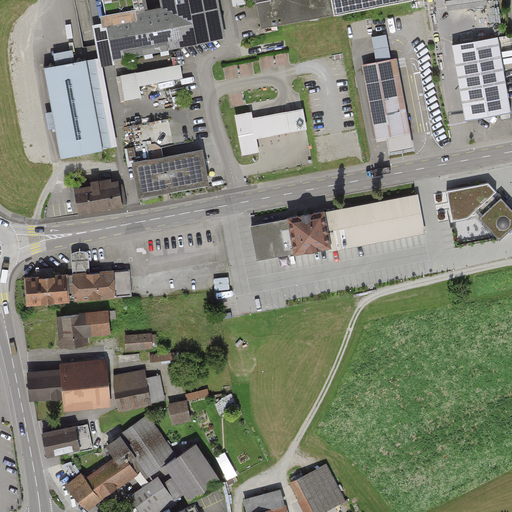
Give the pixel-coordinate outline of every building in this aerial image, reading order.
[(225,38),(218,0),(159,0),(161,7),(149,9),(147,0),(101,0),(112,59),(225,38)] [(257,0),(263,29),(413,1),(412,0),(257,0)] [(377,63),(362,65),(375,141),(388,139),(390,152),(413,148),(397,59),(391,60),(387,36),(372,38),(377,63)] [(498,38),(453,45),(466,122),(511,114),(498,38)] [(55,65),(42,67),(58,155),(117,145),(101,57),(75,61),(73,50),(53,54),(55,65)] [(180,65),(115,77),(120,103),(143,99),(140,86),(182,78),(180,65)] [(252,113),(235,115),(242,156),(259,153),(257,139),(307,131),(304,110),(253,118),(252,113)] [(202,149),(131,161),(137,197),(208,184),(202,149)] [(116,182),(73,189),(77,214),(120,207),(116,182)] [(511,208),(489,183),(447,193),(452,223),(477,218),(499,241),(511,229),(511,208)] [(418,195),(249,225),(256,263),(425,232),(418,195)] [(217,226),(145,236),(149,263),(220,252),(217,226)] [(25,274),(27,302),(117,297),(115,267),(91,268),(90,249),(72,250),(74,271),(25,274)] [(132,293),(130,267),(116,268),(117,294),(132,293)] [(107,312),(57,316),(60,347),(86,345),(85,336),(109,334),(107,312)] [(152,333),(126,335),(127,351),(153,349),(152,333)] [(62,369),(30,372),(33,399),(65,397),(66,407),(109,404),(105,359),(62,363),(62,369)] [(146,369),(111,376),(117,410),(166,401),(161,374),(147,377),(146,369)] [(190,420),(185,401),(170,404),(174,423),(190,420)] [(196,443),(176,456),(149,415),(118,435),(123,443),(109,452),(114,460),(86,479),(83,474),(69,483),(87,509),(143,472),(147,479),(166,466),(189,501),(221,481),(196,443)] [(88,425),(41,433),(45,455),(92,447),(88,425)] [(325,511),(347,501),(328,465),(292,483),(307,511),(325,511)] [(160,511),(176,502),(159,477),(129,496),(139,511),(160,511)] [(244,500),(247,511),(285,511),(280,491),(244,500)] [(202,511),(198,502),(177,511),(202,511)]
